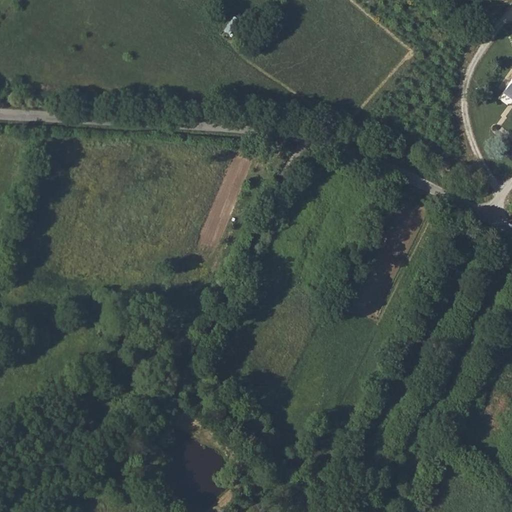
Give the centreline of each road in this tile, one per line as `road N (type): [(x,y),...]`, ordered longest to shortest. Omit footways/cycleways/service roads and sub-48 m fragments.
road 1 (unclassified): [(511,226),(349,150),(193,124),(0,114)]
road 2 (track): [(301,141),(186,367),(0,509)]
road 3 (track): [(0,324),(106,306),(186,367),(341,511)]
